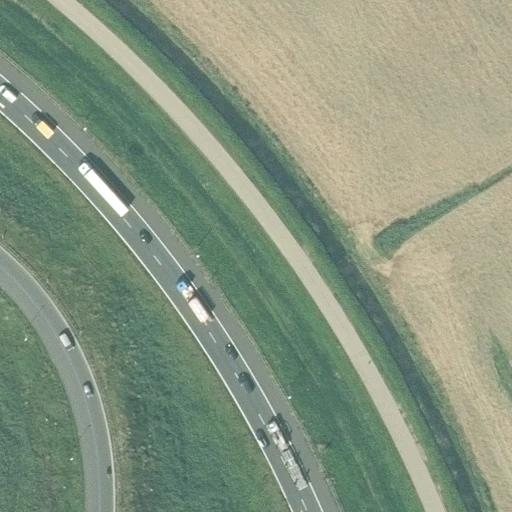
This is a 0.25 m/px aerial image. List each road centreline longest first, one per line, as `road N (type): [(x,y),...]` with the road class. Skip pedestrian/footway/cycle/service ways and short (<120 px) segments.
road 1 (unclassified): [(434,511),(365,359),(278,232),(172,104),(60,0)]
road 2 (motorway): [(308,511),(239,374),(167,267),(0,90)]
road 3 (motorway): [(0,266),(20,282),(72,359),(98,430),(106,511)]
